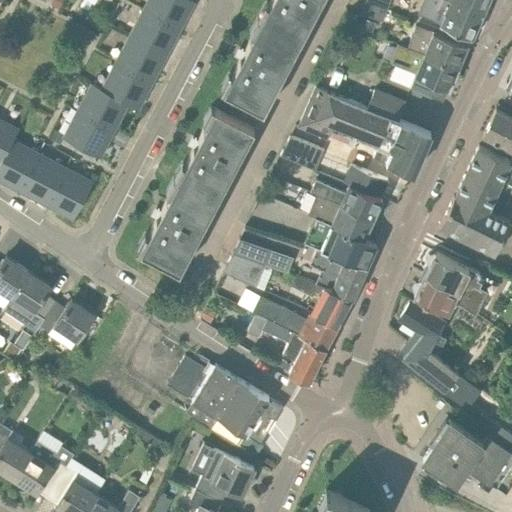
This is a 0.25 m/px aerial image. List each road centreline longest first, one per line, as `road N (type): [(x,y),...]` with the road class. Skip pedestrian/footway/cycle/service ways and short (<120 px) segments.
road 1 (residential): [(357,410),(372,306),(511,16)]
road 2 (residential): [(89,260),(216,24),(217,0)]
road 3 (residential): [(317,419),(89,260)]
